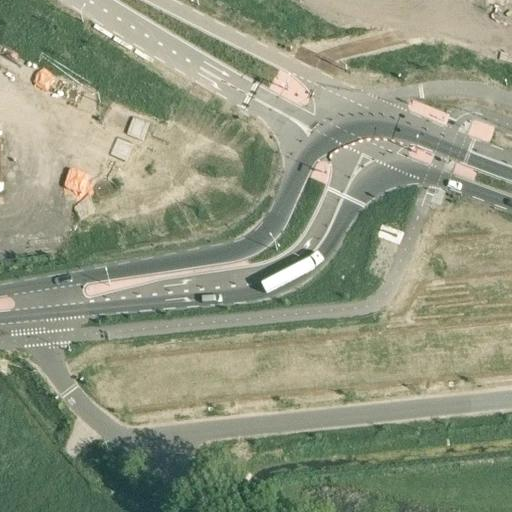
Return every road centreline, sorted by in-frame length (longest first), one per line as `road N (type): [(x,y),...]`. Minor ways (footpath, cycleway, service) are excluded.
road 1 (secondary): [(41,315),(279,278),(320,246),(365,150)]
road 2 (unclassified): [(133,447),(215,431),(511,401)]
road 3 (secondary): [(323,129),(274,224),(254,243),(39,285)]
road 4 (primary): [(91,0),(323,129)]
road 5 (primary): [(364,104),(152,0)]
road 6 (unclassified): [(133,447),(60,380),(41,315)]
road 7 (primary): [(511,162),(364,104)]
road 8 (primary): [(365,150),(511,206)]
road 9 (unclassified): [(511,104),(451,90),(364,104)]
